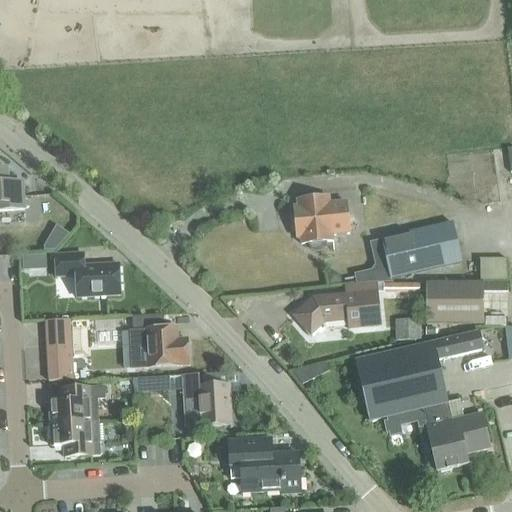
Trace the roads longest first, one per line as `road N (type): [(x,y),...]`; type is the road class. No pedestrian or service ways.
road 1 (residential): [(390,511),(182,285),(0,127)]
road 2 (residential): [(17,495),(7,290),(0,290)]
road 3 (residential): [(184,483),(17,495)]
